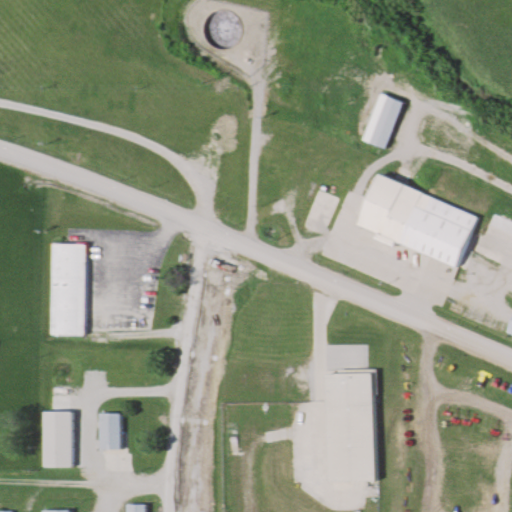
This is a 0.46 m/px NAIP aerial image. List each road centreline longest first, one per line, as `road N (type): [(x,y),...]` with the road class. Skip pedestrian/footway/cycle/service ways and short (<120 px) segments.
road 1 (secondary): [(511,359),(0,148)]
road 2 (residential): [(171,511),(208,228)]
